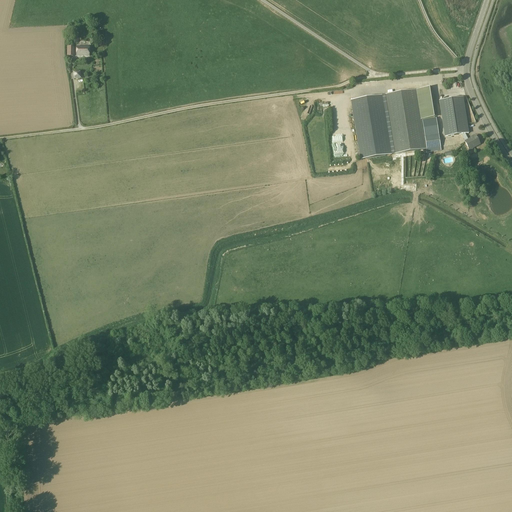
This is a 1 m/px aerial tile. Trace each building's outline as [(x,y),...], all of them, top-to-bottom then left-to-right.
[(90,56),(90,47),(77,47),(77,56),(90,56)] [(394,155),(426,150),(421,120),(437,117),(432,88),(416,90),(385,95),(394,155)] [(391,155),(381,96),(352,101),(361,160),(391,155)] [(461,135),(465,134),(469,134),(463,98),(440,101),(445,137),(461,135)] [(425,137),(428,153),(441,151),(439,135),(438,128),(424,130),(425,137)] [(465,134),(461,135),(465,142),(470,151),(473,149),(473,148),(480,144),(476,136),(469,140),(465,134)]
